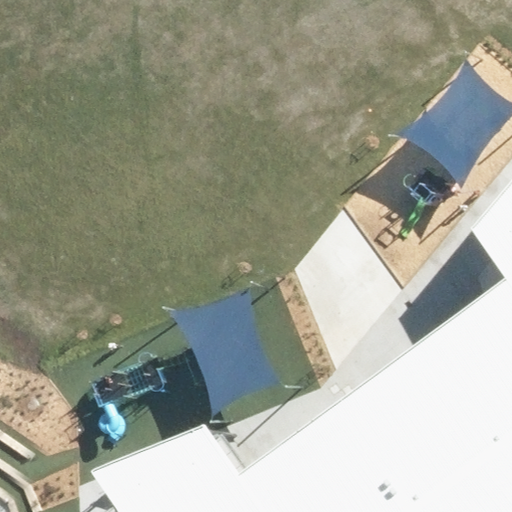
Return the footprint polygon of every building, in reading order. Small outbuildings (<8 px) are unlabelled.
[(414,123),(397,132),(417,140),(441,154),(455,168),(465,184),(469,162),(483,138),(500,121),(511,111),(511,99),(504,95),(482,82),(473,71),(465,57),(459,73),(446,92),(430,109),(414,123)] [(504,276),(511,269),(511,183),(470,229),(496,265),(504,276)] [(511,511),(511,269),(504,276),(244,471),(182,511),(511,511)] [(250,307),(251,287),(234,301),(210,313),(190,318),(171,319),(188,333),(202,358),(207,381),(210,407),(227,397),(250,386),(265,383),(280,384),(270,370),(260,350),(254,327),(250,307)] [(182,511),(244,471),(233,454),(212,422),(92,467),(117,511),(182,511)]
